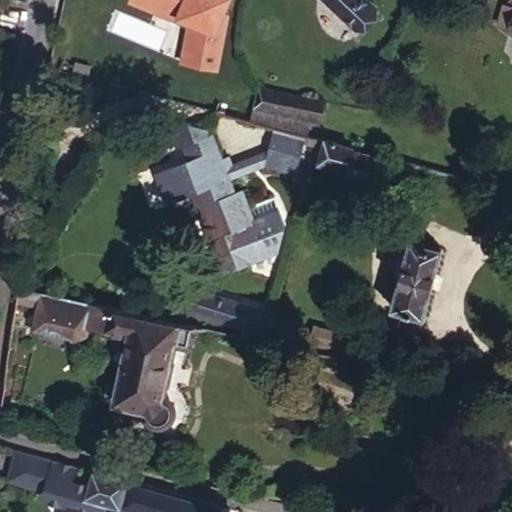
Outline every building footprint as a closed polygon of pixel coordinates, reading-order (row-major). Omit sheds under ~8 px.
[(312,0),(363,42),(382,20),(358,0),(312,0)] [(504,22),(509,3),(506,3),(501,21),(504,22)] [(262,84),(257,102),(294,112),(293,116),(309,121),(313,108),(322,111),(324,101),(262,84)] [(257,102),(253,119),(276,125),(306,132),(309,121),(293,116),(294,112),(257,102)] [(313,108),(309,121),(318,122),(322,111),(313,108)] [(236,187),(231,175),(224,154),(212,124),(192,120),(177,126),(183,143),(187,141),(193,155),(158,167),(171,199),(195,190),(225,270),(254,259),(253,256),(281,246),(288,219),(278,191),(250,202),(243,184),(236,187)] [(306,132),(276,125),(271,146),(268,160),(299,169),(308,133),(306,132)] [(383,166),(387,153),(326,137),(319,163),(369,176),(373,162),(383,166)] [(268,160),(271,146),(236,159),(233,151),(224,154),(231,175),(268,160)] [(424,315),(445,245),(413,236),(392,306),(424,315)] [(272,333),(277,312),(187,284),(180,305),(272,333)] [(20,286),(18,300),(50,307),(53,293),(20,286)] [(93,302),(58,294),(53,313),(88,321),(93,302)] [(166,394),(183,322),(93,302),(88,321),(87,323),(134,334),(118,401),(149,408),(149,410),(150,411),(150,413),(150,415),(151,417),(153,419),(154,421),(156,422),(159,423),(161,423),(164,424),(166,424),(169,423),(173,421),(175,419),(177,417),(178,412),(179,409),(178,404),(176,400),(175,399),(174,398),(172,396),(171,396),(170,395),(169,395),(166,394)] [(306,321),(277,312),(272,333),(299,342),(306,321)] [(473,392),(423,379),(419,393),(439,398),(442,388),(456,392),(456,395),(471,399),(473,392)] [(511,425),(511,402),(506,401),(500,422),(511,425)] [(454,422),(455,419),(455,415),(453,412),(450,409),(447,409),(443,410),(441,413),(440,417),(441,420),(443,423),(447,424),(450,424),(454,422)] [(92,481),(89,482),(79,479),(76,477),(80,463),(57,457),(56,458),(18,448),(10,480),(47,489),(46,493),(51,494),(52,497),(61,500),(64,498),(68,499),(67,501),(65,511),(100,511),(102,507),(101,506),(104,497),(89,493),(92,481)] [(103,468),(96,467),(92,481),(89,493),(104,497),(121,503),(129,477),(103,468)] [(129,477),(121,503),(150,511),(217,511),(219,505),(129,477)]
